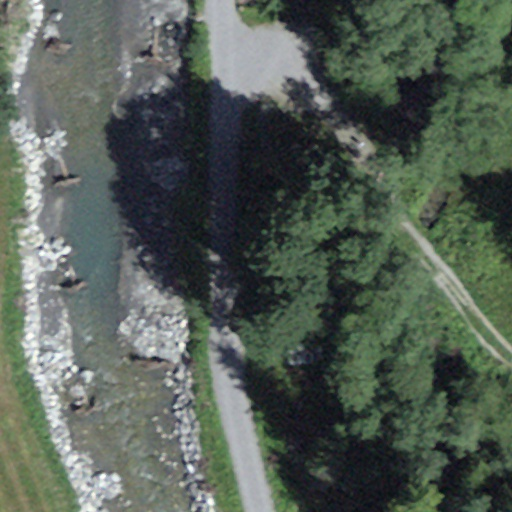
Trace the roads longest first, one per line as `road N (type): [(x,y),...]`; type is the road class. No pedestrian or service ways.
road 1 (track): [(262,511),(218,384),(223,74)]
road 2 (track): [(511,361),(476,330),(318,111),(278,71),(223,74)]
